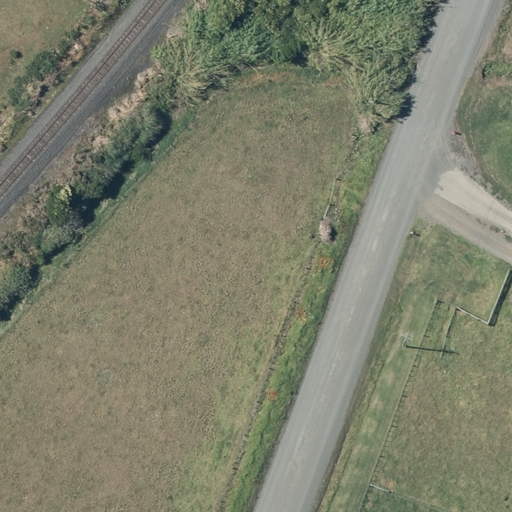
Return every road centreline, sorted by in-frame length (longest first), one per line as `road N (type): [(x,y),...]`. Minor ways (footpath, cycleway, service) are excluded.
road 1 (unclassified): [(255,511),(455,0)]
road 2 (unknown): [(387,172),(511,237)]
